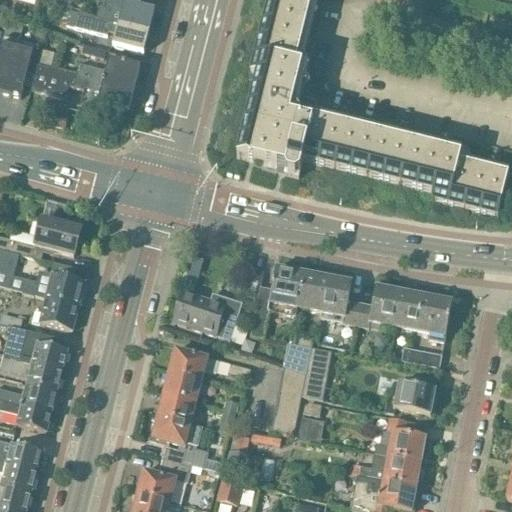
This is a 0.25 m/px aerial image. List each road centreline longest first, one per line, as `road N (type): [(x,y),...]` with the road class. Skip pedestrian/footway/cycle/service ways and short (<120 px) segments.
road 1 (tertiary): [(504,261),(318,233),(155,192)]
road 2 (tertiary): [(74,511),(155,192)]
road 3 (residential): [(453,511),(504,261)]
road 4 (tertiary): [(155,192),(0,154)]
